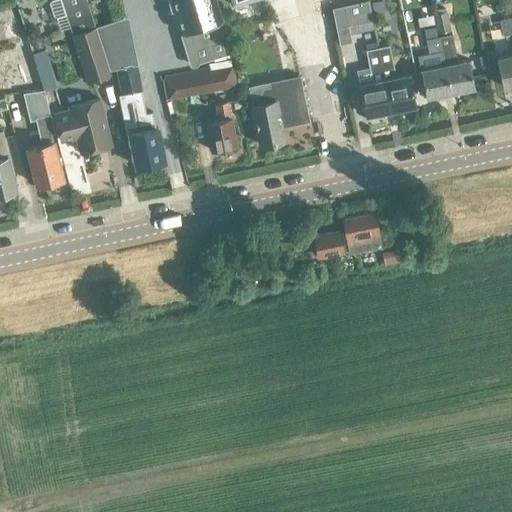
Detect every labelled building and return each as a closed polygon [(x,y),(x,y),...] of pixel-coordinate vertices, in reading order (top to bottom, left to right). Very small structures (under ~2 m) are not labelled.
[(51,0),(50,2),(54,15),(57,16),(66,14),(69,27),(72,36),(87,82),(110,74),(108,69),(95,27),(86,0),(51,0)] [(222,20),(216,0),(172,0),(182,32),(222,20)] [(363,0),(346,3),(344,4),(348,23),(372,19),(370,12),(367,0),(363,0)] [(435,14),(433,14),(437,35),(451,31),(446,11),(435,14)] [(511,17),(511,18),(501,20),(504,35),(511,32),(511,17)] [(232,52),(222,20),(182,32),(192,64),(232,52)] [(452,34),(439,36),(451,92),(474,87),(468,60),(468,59),(457,62),(452,34)] [(432,67),(421,69),(427,97),(451,92),(439,36),(426,39),(432,67)] [(389,45),(377,48),(391,110),(416,105),(409,73),(396,76),(389,45)] [(511,55),(496,59),(502,87),(511,84),(511,46),(510,47),(511,54),(511,55)] [(365,116),(391,110),(377,48),(365,50),(369,68),(356,70),(365,116)] [(46,49),(33,52),(44,90),(57,86),(46,49)] [(137,64),(117,67),(122,95),(141,92),(137,64)] [(212,87),(235,83),(231,65),(209,69),(212,87)] [(252,103),(260,145),(269,143),(269,145),(276,144),(276,142),(284,140),(281,125),(291,123),(292,125),(307,122),(309,122),(309,120),(308,120),(304,103),(305,102),(305,101),(304,101),(300,84),(301,83),(300,82),(299,76),(298,77),(299,83),(285,86),(264,90),(261,94),(263,101),(252,103)] [(164,85),(172,91),(178,83),(170,77),(164,85)] [(37,185),(63,179),(52,133),(55,133),(44,90),(23,93),(30,120),(36,119),(42,144),(27,148),(37,185)] [(141,92),(118,96),(123,117),(126,135),(130,134),(137,166),(164,160),(157,125),(155,126),(152,111),(146,113),(141,92)] [(88,151),(111,146),(106,127),(105,127),(102,116),(104,115),(99,98),(69,106),(70,109),(54,113),(61,140),(77,136),(81,153),(84,153),(88,152),(88,151)] [(211,151),(237,146),(231,116),(230,117),(227,102),(216,104),(219,119),(205,121),(211,151)] [(0,132),(0,194),(16,190),(1,132),(0,132)] [(349,252),(381,245),(375,211),(343,217),(347,237),(341,238),(339,228),(315,232),(319,253),(348,248),(349,252)] [(235,280),(262,277),(259,256),(233,259),(235,280)]
